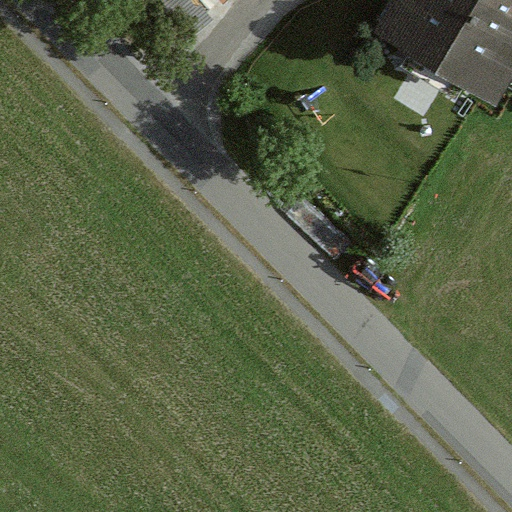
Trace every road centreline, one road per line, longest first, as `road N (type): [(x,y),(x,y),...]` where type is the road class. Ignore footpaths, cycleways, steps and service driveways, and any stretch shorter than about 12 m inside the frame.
road 1 (tertiary): [(511,476),(37,0)]
road 2 (track): [(157,115),(297,0)]
